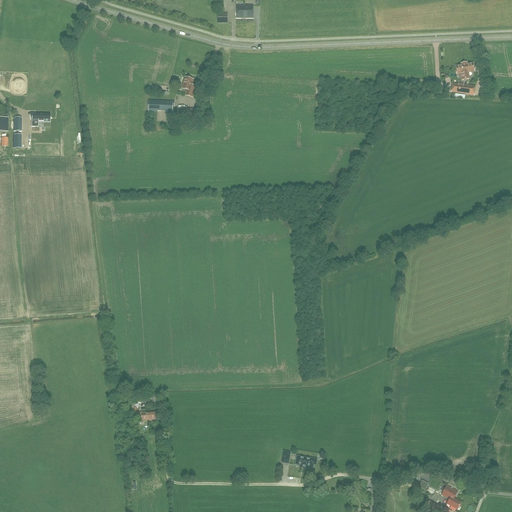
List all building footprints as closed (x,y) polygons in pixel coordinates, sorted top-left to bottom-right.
[(237,18),(242,18),(244,18),(253,18),(253,6),(237,6),(237,12),(236,12),(236,15),(237,16),(237,18)] [(227,14),(218,14),(218,23),(227,23),(227,14)] [(473,63),(466,64),(462,64),(462,65),(456,66),(456,70),(455,71),(456,73),(457,73),(457,74),(461,73),(462,80),(469,79),(468,72),(474,71),(474,70),(475,69),(475,67),(474,66),(473,63)] [(193,80),(192,79),(192,78),(189,78),(188,78),(185,78),(182,89),(187,90),(185,96),(193,98),(196,87),(191,85),(193,80)] [(463,86),(463,84),(459,84),(459,85),(453,84),(452,92),(474,95),(475,87),(463,86)] [(167,111),(172,112),(173,106),(173,105),(167,105),(168,101),(149,101),(148,111),(157,111),(158,111),(167,111)] [(198,119),(199,110),(178,110),(178,119),(198,119)] [(49,121),(49,113),(32,113),(32,121),(49,121)] [(138,416),(142,416),(142,421),(158,420),(157,412),(138,413),(138,416)] [(290,452),(284,451),(282,463),(288,464),(290,452)] [(300,467),(303,468),(308,469),(308,466),(313,467),(313,464),(314,464),(315,464),(316,463),(316,462),(316,461),(315,460),(314,459),(297,456),(296,464),(300,465),(300,467)] [(451,497),(454,498),(457,492),(447,486),(442,495),(449,499),(450,498),(451,498),(451,497)] [(457,509),(461,502),(454,498),(451,497),(451,498),(450,498),(449,499),(450,499),(447,504),(457,509)] [(429,501),(425,509),(430,511),(435,511),(438,506),(429,501)]
